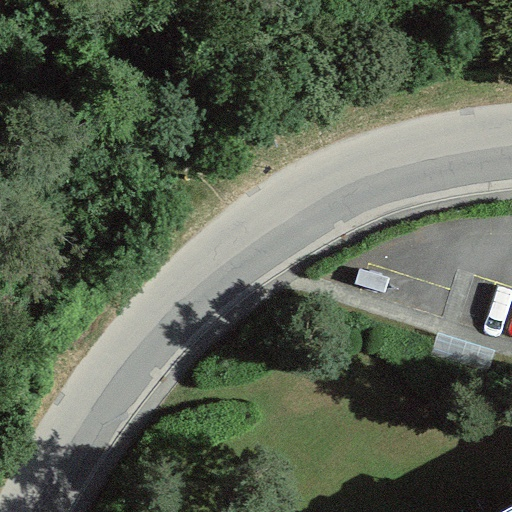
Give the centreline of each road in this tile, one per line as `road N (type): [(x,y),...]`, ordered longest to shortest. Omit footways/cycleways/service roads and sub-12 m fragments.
road 1 (unclassified): [(25,511),(106,379),(182,293),(253,223),(355,174)]
road 2 (unclassified): [(511,141),(450,145),(355,174)]
